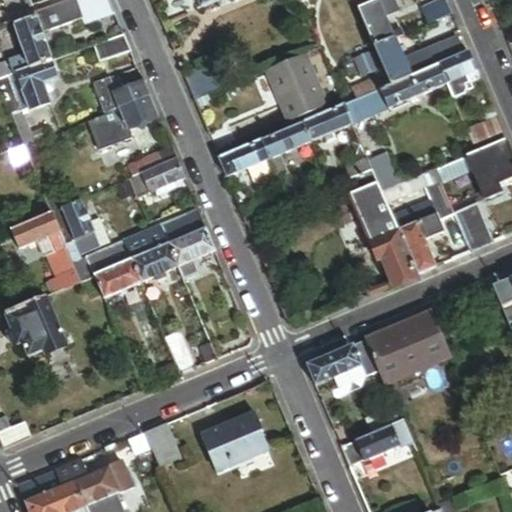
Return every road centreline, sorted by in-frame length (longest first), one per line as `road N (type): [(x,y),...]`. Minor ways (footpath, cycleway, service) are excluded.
road 1 (residential): [(280,354),(129,0)]
road 2 (residential): [(280,354),(0,473)]
road 3 (residential): [(511,256),(280,354)]
road 4 (residential): [(347,511),(280,354)]
